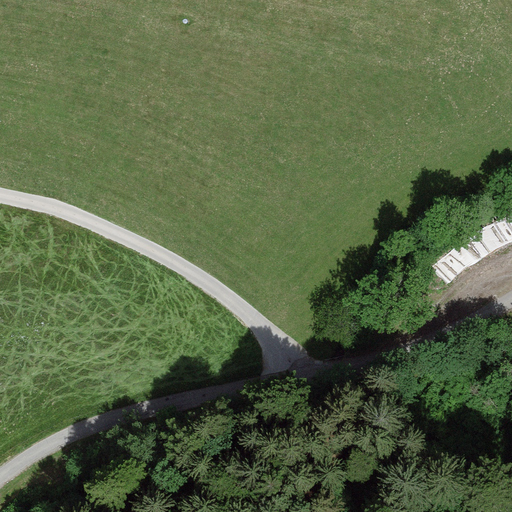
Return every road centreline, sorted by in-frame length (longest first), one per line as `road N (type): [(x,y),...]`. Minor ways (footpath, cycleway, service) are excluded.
road 1 (unclassified): [(0,478),(31,455),(117,418),(401,356),(511,301)]
road 2 (track): [(299,378),(262,328),(202,277),(61,209),(0,194)]
